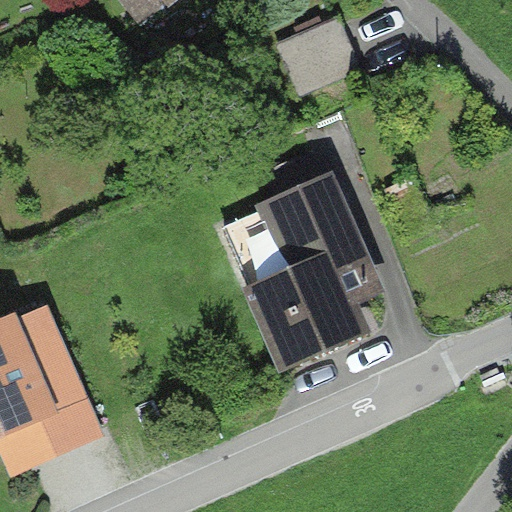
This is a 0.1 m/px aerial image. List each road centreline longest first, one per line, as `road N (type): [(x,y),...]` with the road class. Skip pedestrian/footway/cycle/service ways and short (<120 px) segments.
road 1 (residential): [(142,511),(511,336)]
road 2 (residential): [(406,0),(511,103)]
